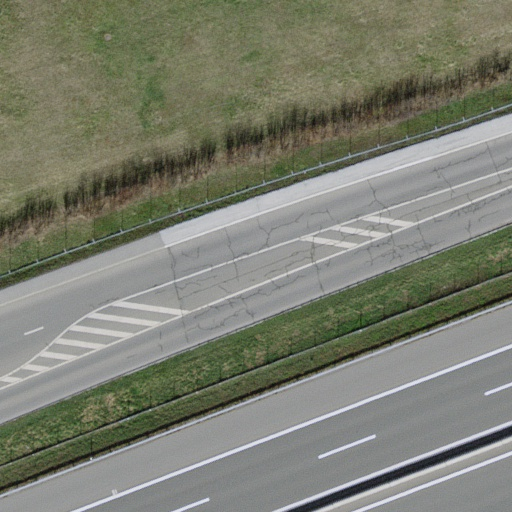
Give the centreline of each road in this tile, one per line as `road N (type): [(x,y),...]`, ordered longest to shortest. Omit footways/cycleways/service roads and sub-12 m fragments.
road 1 (unclassified): [(511,183),(0,382)]
road 2 (motorway): [(511,380),(170,511)]
